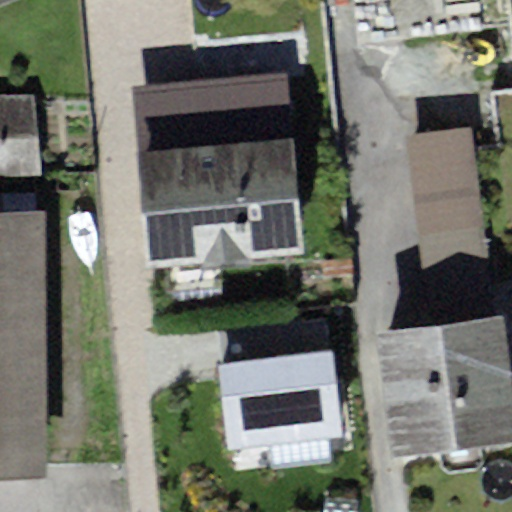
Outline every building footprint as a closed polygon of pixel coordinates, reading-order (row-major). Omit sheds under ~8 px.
[(357,89),(350,16),(325,18),(333,91),(357,89)] [(137,155),(293,140),(287,72),(131,87),(137,155)] [(34,96),(0,96),(0,177),(39,177),(34,96)] [(432,326),(496,318),(472,131),(409,139),(432,326)] [(293,140),(137,155),(149,270),(304,255),(293,140)] [(0,483),(50,483),(44,213),(0,213),(0,483)] [(432,326),(376,334),(392,461),(511,446),(511,361),(506,317),(496,318),(432,326)] [(218,363),(228,452),(346,439),(336,350),(218,363)]
